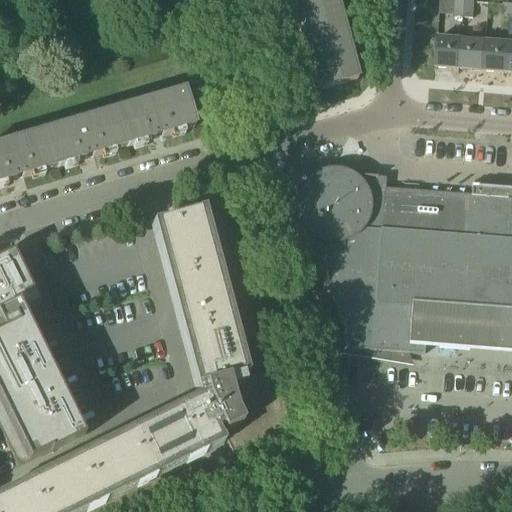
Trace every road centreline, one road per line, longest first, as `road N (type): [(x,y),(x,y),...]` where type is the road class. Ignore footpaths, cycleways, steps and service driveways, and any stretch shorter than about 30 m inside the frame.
road 1 (residential): [(349,486),(258,142)]
road 2 (residential): [(258,142),(0,223)]
road 3 (residential): [(511,482),(349,486)]
road 4 (residential): [(258,142),(221,0)]
road 5 (residential): [(386,114),(319,119),(258,142)]
road 6 (residential): [(511,126),(386,114)]
